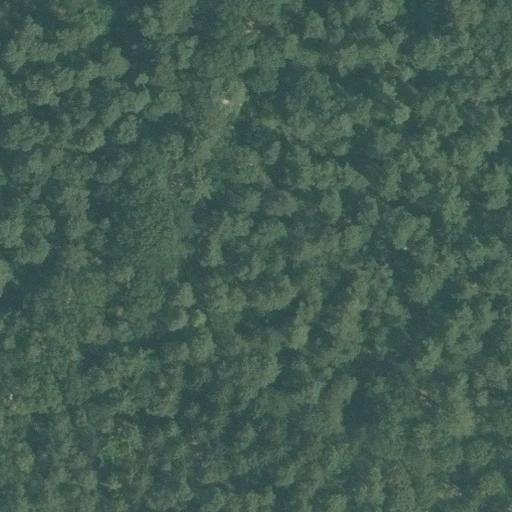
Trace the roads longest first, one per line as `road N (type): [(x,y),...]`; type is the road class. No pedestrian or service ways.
road 1 (track): [(204,142),(94,271),(0,448)]
road 2 (track): [(511,301),(315,220),(240,171)]
road 3 (track): [(0,153),(102,278)]
road 4 (track): [(260,0),(204,142)]
